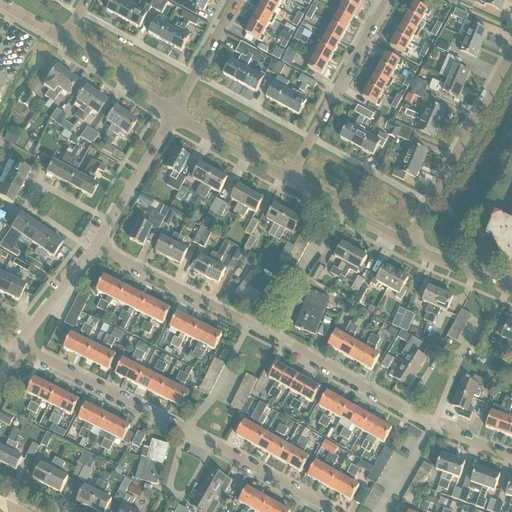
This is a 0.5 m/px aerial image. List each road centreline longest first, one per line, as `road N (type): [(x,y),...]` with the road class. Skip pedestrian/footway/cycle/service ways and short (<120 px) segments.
road 1 (residential): [(511,456),(430,426),(251,325),(90,248)]
road 2 (residential): [(405,244),(511,50)]
road 3 (residential): [(289,180),(388,0)]
road 4 (residential): [(185,428),(20,344)]
road 5 (residential): [(113,221),(42,186),(31,209),(90,248)]
road 6 (residential): [(332,511),(213,444)]
road 7 (residential): [(213,444),(188,489),(176,494),(170,488),(185,428)]
road 8 (residential): [(174,114),(63,40)]
road 9 (residential): [(289,180),(174,114)]
road 10 (residential): [(405,244),(289,180)]
road 11 (residential): [(174,114),(236,0)]
road 12 (residential): [(113,221),(174,114)]
